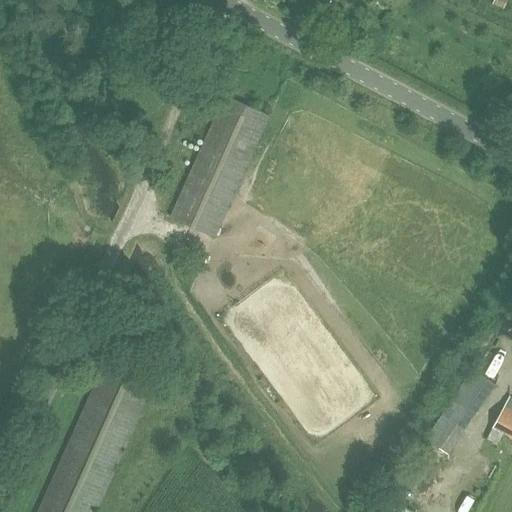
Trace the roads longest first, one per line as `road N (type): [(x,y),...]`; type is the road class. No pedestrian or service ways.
road 1 (track): [(0,482),(228,7)]
road 2 (tertiary): [(511,156),(213,0)]
